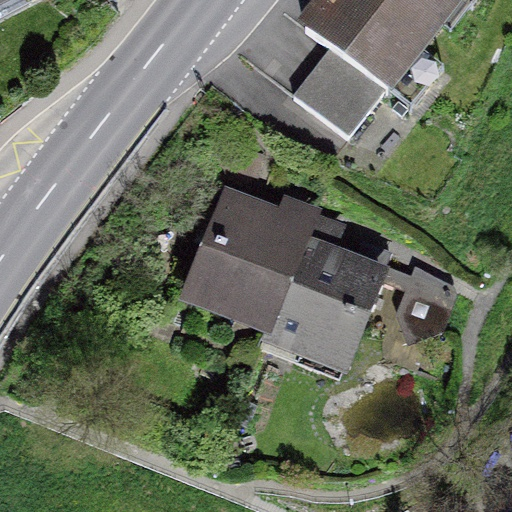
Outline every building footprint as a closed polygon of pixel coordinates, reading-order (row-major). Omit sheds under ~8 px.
[(330,0),(305,33),(330,52),(294,99),(348,141),(384,94),(387,95),(439,28),(427,19),(441,0),(330,0)] [(259,153),(217,141),(211,162),(253,174),(259,153)] [(265,337),(304,239),(310,225),(286,215),(282,224),(225,202),(214,232),(220,234),(193,302),(235,319),(240,304),(270,316),(262,336),(265,337)] [(265,337),(259,352),(262,353),(270,333),(300,345),(294,359),(336,376),(363,308),(369,311),(381,281),(323,258),(327,249),(304,239),(265,337)] [(451,290),(416,271),(397,317),(409,346),(442,333),(455,301),(451,290)]
